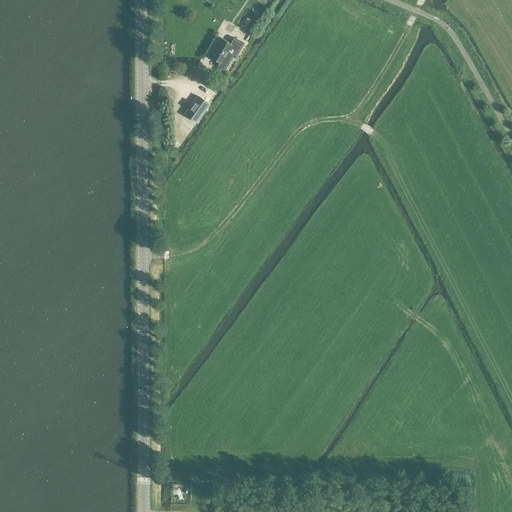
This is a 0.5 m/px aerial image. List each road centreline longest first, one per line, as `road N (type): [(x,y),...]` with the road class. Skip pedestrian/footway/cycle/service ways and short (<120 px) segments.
road 1 (tertiary): [(143,511),(140,0)]
road 2 (track): [(416,12),(359,105),(302,125),(209,238),(178,256),(142,257)]
